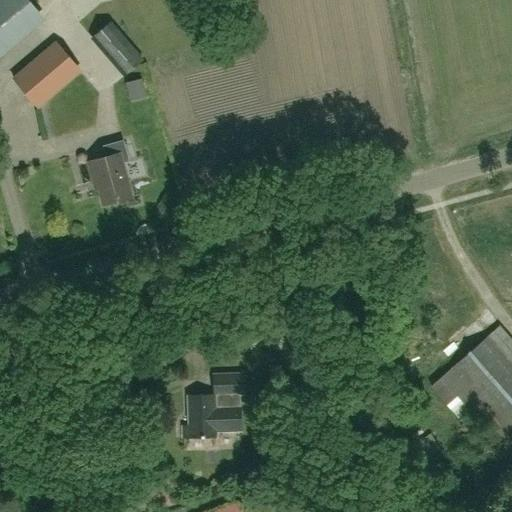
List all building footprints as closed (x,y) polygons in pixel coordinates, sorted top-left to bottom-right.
[(1,0),(0,1),(0,58),(6,65),(52,20),(31,0),(1,0)] [(144,59),(111,21),(91,39),(124,77),(144,59)] [(57,43),(28,68),(48,92),(78,68),(57,43)] [(132,197),(123,163),(129,161),(123,140),(102,146),(106,157),(88,162),(93,182),(96,181),(103,205),(132,197)] [(260,357),(278,358),(280,330),(262,329),(260,357)] [(511,366),(487,337),(452,368),(510,435),(511,433),(511,366)] [(214,395),(189,395),(190,426),(183,426),(183,438),(216,437),(216,431),(242,430),(241,407),(240,407),(240,394),(244,394),(243,374),(214,375),(214,395)] [(422,460),(439,448),(430,434),(413,444),(422,460)]
